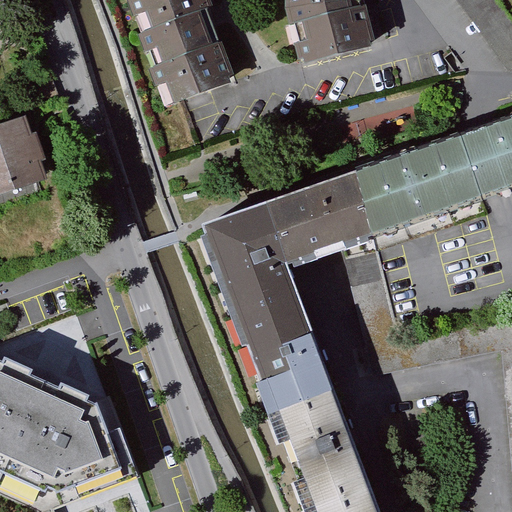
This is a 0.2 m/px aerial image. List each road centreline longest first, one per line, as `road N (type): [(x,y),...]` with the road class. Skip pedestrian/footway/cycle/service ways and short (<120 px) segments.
road 1 (residential): [(217,511),(131,250)]
road 2 (residential): [(131,250),(34,0)]
road 3 (residential): [(0,295),(131,250)]
